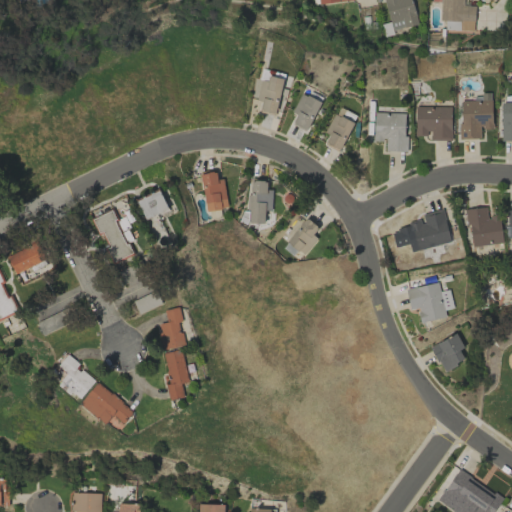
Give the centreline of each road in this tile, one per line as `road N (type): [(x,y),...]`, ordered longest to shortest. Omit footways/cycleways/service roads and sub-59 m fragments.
road 1 (residential): [(0,227),(167,146),(228,139),(298,165),(351,219),(444,179),(511,177)]
road 2 (residential): [(351,219),(398,344),(454,422)]
road 3 (residential): [(47,204),(140,385)]
